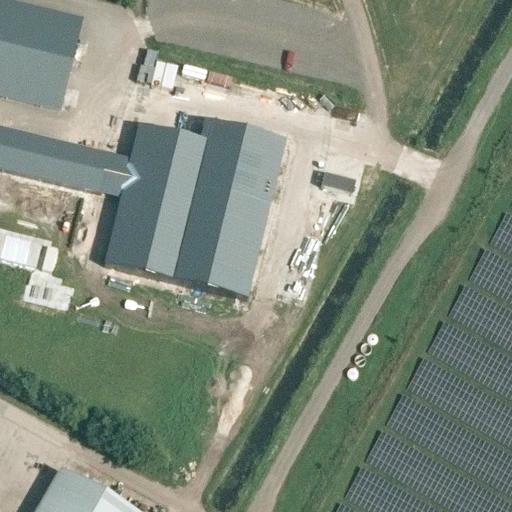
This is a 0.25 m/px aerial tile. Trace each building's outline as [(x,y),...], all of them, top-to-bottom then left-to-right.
[(82,24),(0,3),(0,101),(59,116),(82,24)] [(110,159),(0,131),(0,174),(41,185),(42,183),(100,198),(110,159)] [(183,288),(217,150),(137,131),(103,268),(183,288)] [(355,184),(324,177),(321,191),(351,198),(355,184)] [(125,511),(58,473),(35,511),(125,511)]
